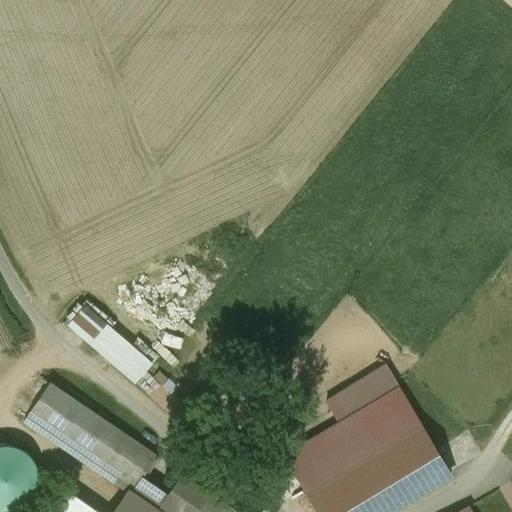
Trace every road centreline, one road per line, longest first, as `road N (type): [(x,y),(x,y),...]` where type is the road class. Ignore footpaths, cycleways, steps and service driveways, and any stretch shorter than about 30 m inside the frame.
road 1 (unclassified): [(0,263),(34,322),(164,435),(272,511)]
road 2 (track): [(511,416),(419,511)]
